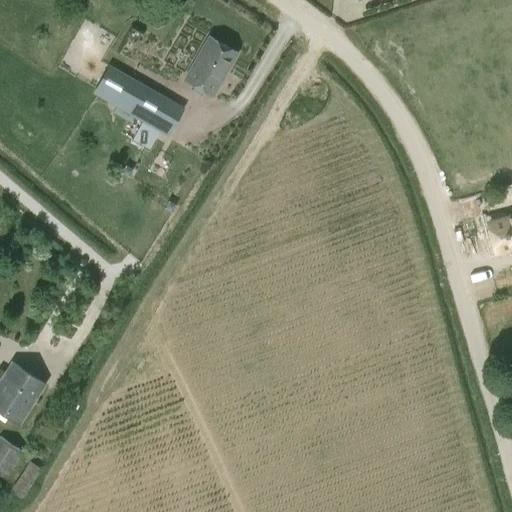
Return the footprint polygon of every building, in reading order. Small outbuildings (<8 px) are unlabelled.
[(212,97),(237,54),(208,37),(183,80),(212,97)] [(92,95),(112,106),(167,136),(184,109),(128,77),(108,67),(92,95)] [(511,217),(489,223),(496,251),(511,247),(511,217)] [(46,385),(12,362),(4,373),(0,369),(0,411),(20,425),(46,385)] [(22,453),(5,442),(0,449),(0,475),(5,479),(22,453)] [(22,495),(38,465),(28,459),(11,489),(22,495)]
